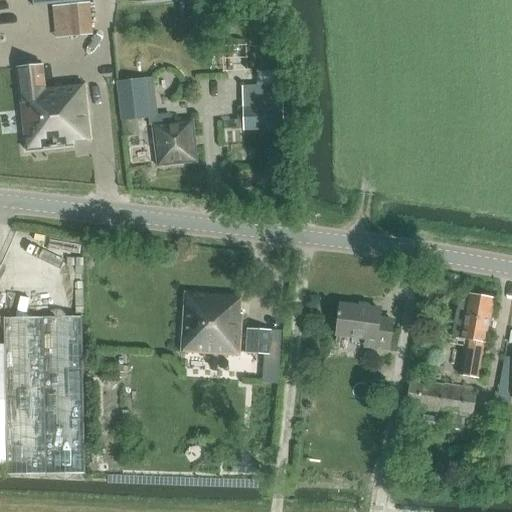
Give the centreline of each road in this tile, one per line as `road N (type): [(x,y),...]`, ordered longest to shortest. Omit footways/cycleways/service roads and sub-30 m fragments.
road 1 (unclassified): [(511,269),(70,204),(0,202)]
road 2 (track): [(357,0),(367,125),(358,244)]
